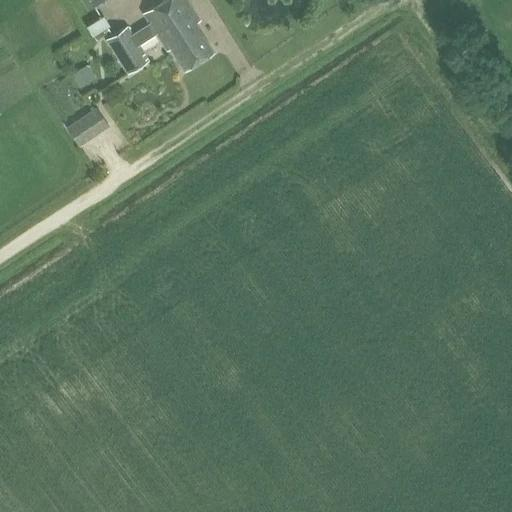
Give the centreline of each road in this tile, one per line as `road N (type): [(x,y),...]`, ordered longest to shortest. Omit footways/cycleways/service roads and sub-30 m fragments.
road 1 (track): [(388,0),(0,257)]
road 2 (track): [(416,0),(511,125)]
